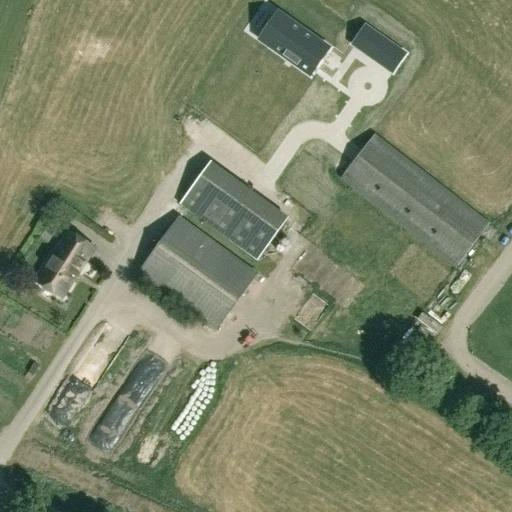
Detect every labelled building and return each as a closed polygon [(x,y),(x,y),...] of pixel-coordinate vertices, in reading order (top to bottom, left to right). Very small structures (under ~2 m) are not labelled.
[(330,49),(287,19),(268,46),(311,76),(330,49)] [(233,74),(209,115),(221,122),(245,81),(233,74)] [(313,111),(341,142),(362,123),(333,92),(313,111)] [(151,223),(196,135),(164,119),(119,206),(151,223)] [(283,120),(252,155),(266,167),(297,132),(283,120)] [(427,151),(446,171),(453,165),(443,154),(451,146),(442,137),(427,151)] [(370,142),(342,179),(456,268),(485,232),(370,142)] [(223,208),(211,225),(258,259),(270,242),(255,231),(273,207),(211,163),(201,177),(218,189),(210,198),(223,208)] [(218,189),(201,177),(181,204),(211,225),(223,208),(210,198),(218,189)] [(288,218),(273,207),(255,231),(270,242),(288,218)] [(141,273),(219,330),(259,274),(181,218),(141,273)] [(62,300),(95,250),(69,232),(36,282),(62,300)] [(317,282),(399,336),(419,307),(375,278),(318,240),(315,245),(306,239),(294,258),(321,276),(317,282)]
